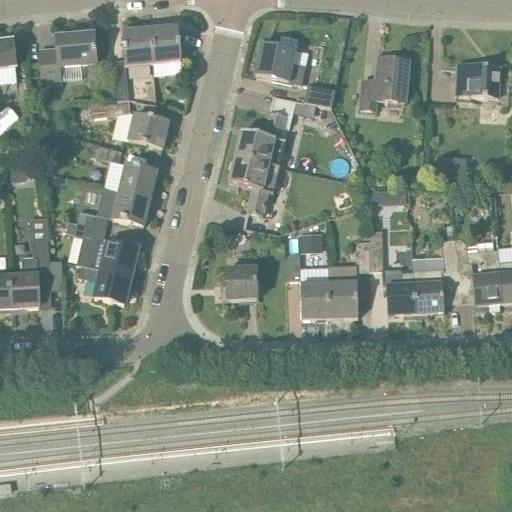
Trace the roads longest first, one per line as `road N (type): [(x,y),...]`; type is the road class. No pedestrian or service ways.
road 1 (residential): [(168,316),(194,347),(251,362),(511,352)]
road 2 (residential): [(168,316),(237,0)]
road 3 (unclassified): [(0,361),(134,350),(168,316)]
road 4 (residential): [(511,7),(347,0)]
